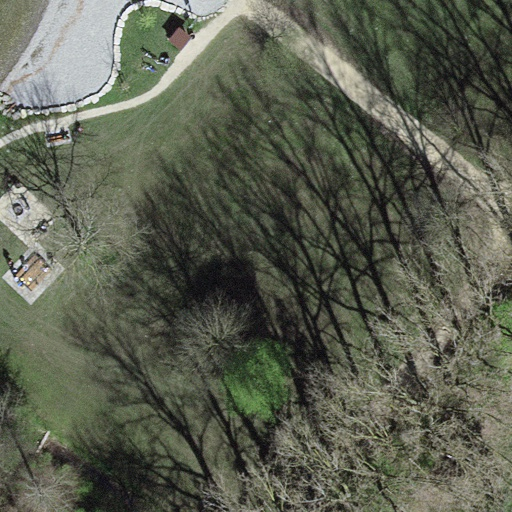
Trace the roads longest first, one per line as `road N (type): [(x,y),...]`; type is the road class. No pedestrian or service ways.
road 1 (track): [(292,511),(511,256)]
road 2 (track): [(256,12),(511,209)]
